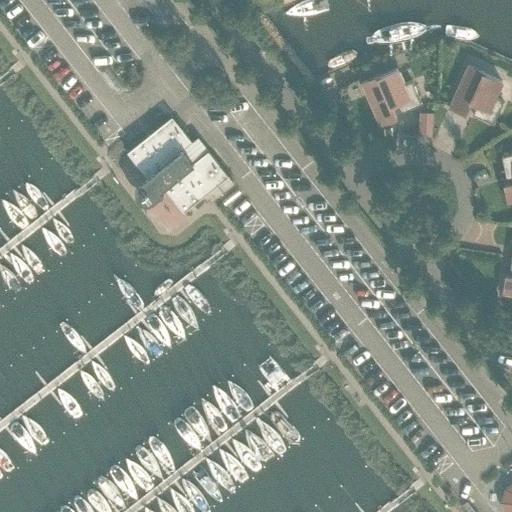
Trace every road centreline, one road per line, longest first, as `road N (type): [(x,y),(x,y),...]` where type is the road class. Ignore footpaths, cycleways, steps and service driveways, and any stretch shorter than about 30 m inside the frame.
road 1 (residential): [(422,269),(463,219),(458,178),(443,163),(421,159),(344,172)]
road 2 (residential): [(206,0),(344,172)]
road 3 (residential): [(422,269),(504,372),(511,370)]
road 4 (residential): [(344,172),(422,269)]
